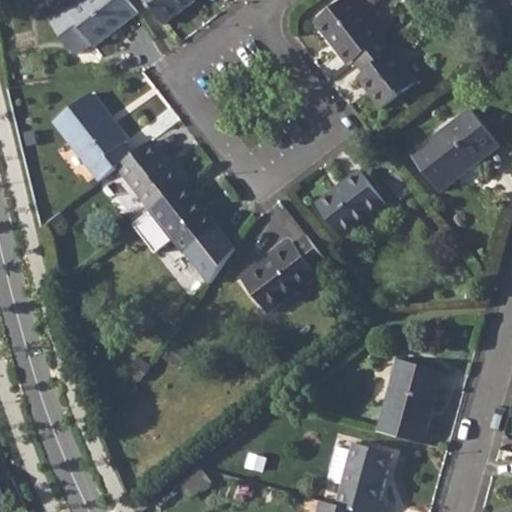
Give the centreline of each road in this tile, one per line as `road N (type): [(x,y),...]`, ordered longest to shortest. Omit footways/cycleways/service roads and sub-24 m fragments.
road 1 (residential): [(258,18),(179,76),(266,186),(343,134)]
road 2 (tertiary): [(91,511),(39,387),(0,242)]
road 3 (residential): [(460,511),(511,320)]
road 4 (residential): [(343,134),(258,18)]
